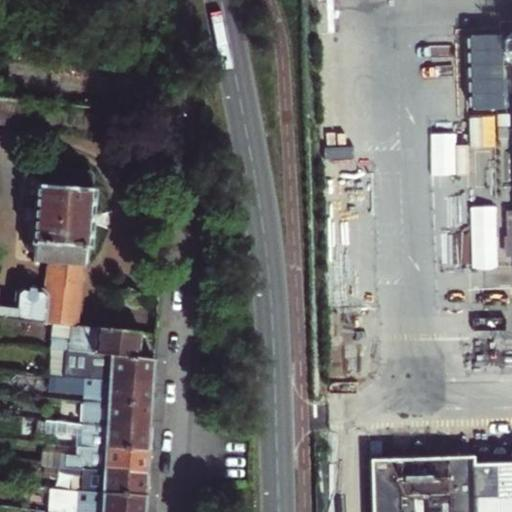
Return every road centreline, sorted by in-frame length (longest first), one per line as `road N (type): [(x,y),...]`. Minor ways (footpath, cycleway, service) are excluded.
road 1 (secondary): [(278,511),(267,265),(219,0)]
road 2 (residential): [(172,511),(189,206)]
